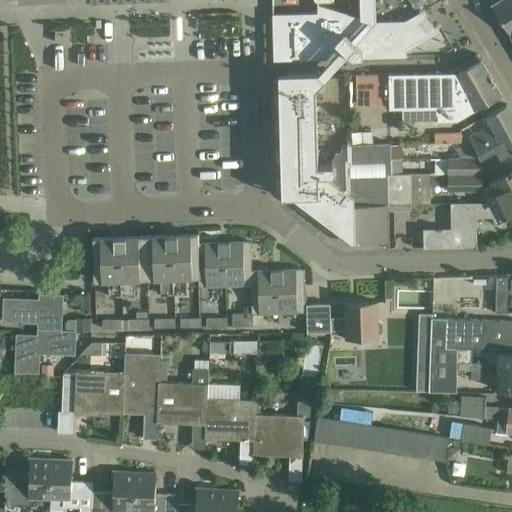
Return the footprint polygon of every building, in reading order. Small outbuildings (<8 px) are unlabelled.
[(341,59),(342,59),(348,53),(354,59),(407,57),(407,56),(442,55),(452,49),(440,28),(431,34),(430,32),(428,33),(406,31),(406,22),(407,21),(406,20),(405,21),(376,22),(375,0),(360,0),(361,19),(318,4),(318,13),(272,14),(274,61),(334,59),(338,55),(341,59)] [(511,0),(501,0),(492,6),(511,38),(511,0)] [(66,31),(55,32),(55,43),(66,42),(66,31)] [(279,78),(274,78),(275,92),(277,190),(276,191),(277,192),(325,228),(328,224),(350,241),(356,241),(355,205),(388,204),(388,174),(392,174),(391,160),(391,146),(352,147),(341,148),(341,152),(335,152),(335,157),(326,165),(318,165),(316,89),(325,79),(324,77),(331,69),(341,59),(338,55),(334,59),(324,69),(320,74),(318,72),(308,72),(288,73),(279,73),(279,78)] [(479,91),(494,82),(481,60),(477,55),(448,71),(447,72),(447,73),(388,74),(389,103),(390,108),(402,107),(453,107),(453,96),(475,83),(479,91)] [(388,74),(356,75),(357,104),(389,103),(388,74)] [(438,121),(458,121),(502,95),(494,82),(479,91),(475,83),(453,96),(453,107),(402,107),(402,120),(438,119),(438,121)] [(491,125),(469,137),(475,148),(511,127),(511,114),(507,105),(486,116),(491,125)] [(455,158),(448,158),(449,174),(481,174),(481,159),(497,151),(501,160),(508,156),(508,157),(511,156),(511,155),(511,127),(475,148),(455,158)] [(459,143),(459,132),(433,132),(434,143),(459,143)] [(402,145),(391,146),(391,160),(402,159),(402,145)] [(402,159),(391,160),(392,174),(403,174),(402,159)] [(508,202),(511,200),(511,171),(493,181),(497,189),(484,196),(487,202),(508,202)] [(392,174),(388,174),(388,204),(389,211),(411,210),(411,205),(411,174),(403,174),(392,174)] [(449,174),(411,174),(411,205),(430,204),(430,185),(449,185),(449,191),(482,190),(481,174),(449,174)] [(511,200),(508,202),(487,202),(451,203),(451,229),(424,229),(424,248),(477,247),(476,217),(492,217),(496,225),(508,219),(506,217),(510,216),(511,219),(511,200)] [(388,204),(355,205),(356,241),(373,242),(374,246),(378,249),(390,249),(389,211),(388,204)] [(186,277),(198,277),(200,277),(199,244),(199,235),(172,236),(174,294),(186,294),(186,277)] [(161,295),(174,294),(172,236),(146,237),(147,279),(160,278),(161,295)] [(109,297),(122,296),(120,237),(93,238),(94,281),(109,280),(109,297)] [(134,279),(147,279),(146,237),(120,237),(122,296),(134,296),(134,279)] [(225,285),(251,284),(252,284),(252,271),(251,242),(224,243),(225,285)] [(224,243),(199,244),(200,277),(198,277),(199,286),(225,285),(224,243)] [(279,312),(306,311),(307,305),(305,305),(304,269),(277,270),(279,312)] [(277,270),(252,271),(252,284),(251,284),(252,307),(252,313),(279,312),(277,270)] [(507,276),(496,276),(495,313),(506,312),(507,276)] [(39,323),(62,323),(63,296),(40,295),(40,300),(39,323)] [(39,323),(40,300),(4,298),(3,321),(39,323)] [(174,302),(165,303),(166,318),(175,317),(174,302)] [(307,305),(306,311),(307,332),(345,330),(345,339),(379,338),(379,336),(383,332),(382,323),(378,320),(377,302),(345,303),(345,317),(331,318),(330,304),(307,305)] [(252,307),(243,307),(243,314),(243,318),(252,318),(252,313),(252,307)] [(232,314),(233,327),(243,326),(243,318),(243,314),(232,314)] [(419,314),(418,348),(416,391),(430,392),(432,318),(433,314),(419,314)] [(90,318),(77,317),(76,331),(90,332),(90,318)] [(252,318),(243,318),(243,326),(253,326),(253,318),(252,318)] [(432,318),(430,392),(457,393),(457,348),(484,349),(511,349),(511,321),(486,320),(484,320),(447,319),(432,318)] [(76,331),(76,319),(69,319),(66,323),(65,331),(76,331)] [(155,328),(165,327),(165,319),(154,320),(155,328)] [(175,319),(165,319),(165,327),(175,327),(175,319)] [(180,319),(181,327),(191,327),(191,319),(180,319)] [(201,319),(191,319),(191,327),(201,327),(201,319)] [(207,319),(207,327),(227,327),(227,319),(207,319)] [(102,320),(103,328),(113,328),(113,320),(102,320)] [(123,320),(113,320),(113,328),(123,328),(123,320)] [(129,320),(129,328),(139,328),(139,320),(129,320)] [(149,320),(139,320),(139,328),(149,328),(149,320)] [(38,353),(39,353),(74,354),(75,332),(61,331),(62,323),(39,323),(38,336),(38,353)] [(38,353),(38,336),(17,335),(16,372),(38,372),(39,353),(38,353)] [(209,342),(209,352),(224,353),(224,342),(209,342)] [(257,354),(257,342),(233,342),(233,355),(257,354)] [(92,343),(80,355),(106,356),(106,343),(92,343)] [(303,370),(302,374),(317,376),(322,346),(307,344),(303,370)] [(124,413),(157,415),(159,381),(160,360),(160,353),(124,352),(123,372),(122,414),(124,414),(124,413)] [(498,371),(511,371),(511,352),(498,353),(498,371)] [(157,423),(205,425),(207,397),(208,383),(209,360),(195,359),(195,368),(193,368),(192,382),(167,381),(168,360),(160,360),(159,381),(157,415),(157,423)] [(42,361),(41,375),(56,376),(56,362),(42,361)] [(74,412),(122,414),(123,372),(76,370),(76,374),(63,374),(62,411),(74,412)] [(472,370),(471,375),(471,379),(483,379),(484,370),(472,370)] [(511,390),(511,371),(498,371),(497,390),(511,390)] [(328,400),(339,401),(339,392),(328,391),(328,400)] [(486,397),(461,395),(461,401),(461,403),(460,413),(460,416),(485,418),(486,397)] [(205,439),(253,441),(255,413),(256,399),(207,397),(205,425),(205,439)] [(255,413),(253,441),(253,455),(303,457),(304,417),(309,417),(309,400),(298,400),(297,415),(255,413)] [(460,413),(461,403),(461,401),(449,400),(448,413),(460,413)] [(498,419),(511,420),(511,408),(499,407),(498,419)] [(314,441),(328,443),(332,419),(318,417),(314,441)] [(328,443),(341,445),(345,421),(332,419),(328,443)] [(511,420),(498,419),(497,431),(511,432),(511,420)] [(345,421),(341,445),(354,447),(358,423),(345,421)] [(354,447),(367,449),(370,425),(358,423),(354,447)] [(460,440),(481,442),(489,444),(492,427),(463,423),(460,440)] [(370,425),(367,449),(379,451),(383,427),(370,425)] [(458,428),(448,426),(447,436),(456,437),(458,428)] [(379,451),(392,453),(396,429),(383,427),(379,451)] [(392,453),(405,455),(409,431),(396,429),(392,453)] [(405,455),(418,457),(422,433),(409,431),(405,455)] [(418,457),(431,459),(434,435),(422,433),(418,457)] [(448,437),(434,435),(431,459),(444,462),(448,437)] [(448,447),(446,458),(452,460),(458,456),(459,449),(448,447)] [(4,503),(24,504),(30,505),(30,499),(50,500),(52,459),(31,458),(30,479),(6,478),(4,503)] [(91,511),(92,492),(93,482),(72,481),(73,460),(52,459),(50,500),(63,501),(63,507),(80,508),(79,511),(91,511)] [(135,472),(114,471),(113,492),(102,492),(92,492),(91,511),(120,511),(133,511),(135,472)] [(156,473),(135,472),(133,511),(141,511),(175,511),(176,504),(177,495),(155,494),(156,473)] [(197,505),(176,504),(175,511),(217,511),(218,489),(197,488),(197,505)] [(239,490),(218,489),(217,511),(249,511),(238,511),(239,490)]
